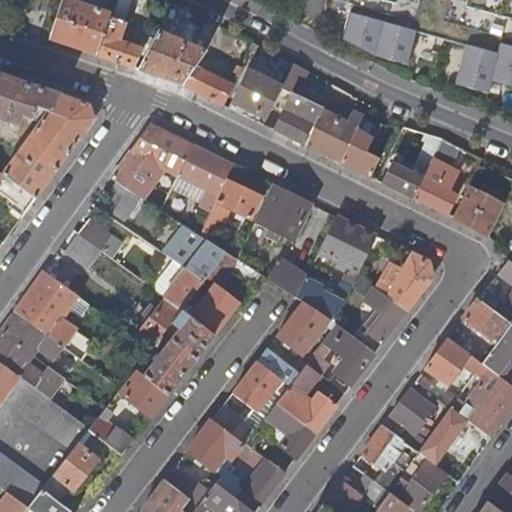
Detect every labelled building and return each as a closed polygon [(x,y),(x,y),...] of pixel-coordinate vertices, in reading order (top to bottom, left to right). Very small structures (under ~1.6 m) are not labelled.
[(68,0),(63,0),(49,41),(79,52),(96,57),(110,18),(111,14),(104,12),(68,0)] [(511,0),(339,0),(353,4),(343,42),(375,60),(408,68),(418,35),(468,47),(458,87),(489,96),(493,82),(511,88),(511,0)] [(110,18),(96,57),(123,67),(134,70),(142,52),(119,43),(125,24),(110,18)] [(166,81),(182,86),(195,68),(205,54),(159,34),(155,42),(152,48),(140,72),(166,81)] [(152,48),(155,42),(148,38),(145,44),(152,48)] [(239,76),(243,69),(237,67),(234,74),(239,76)] [(209,100),(224,107),(234,87),(195,68),(182,86),(209,100)] [(266,120),(282,88),(247,71),(228,109),(243,116),(246,110),(266,120)] [(17,82),(0,76),(0,120),(20,127),(24,118),(40,124),(2,175),(36,200),(75,145),(94,120),(90,106),(81,104),(17,82)] [(297,119),(307,101),(293,94),(283,112),(297,119)] [(305,147),(322,110),(325,104),(320,101),(317,107),(307,101),(297,119),(283,112),(274,131),(288,139),(305,147)] [(357,131),(363,119),(352,115),(349,123),(322,110),(305,147),(327,157),(341,164),(357,131)] [(375,140),(381,127),(363,119),(357,131),(373,139),(375,140)] [(151,127),(112,181),(116,184),(126,190),(135,176),(146,162),(177,177),(192,147),(180,141),(151,127)] [(364,176),(369,178),(379,159),(366,153),(373,139),(357,131),(341,164),(364,176)] [(428,168),(437,150),(425,145),(411,173),(393,164),(383,185),(401,194),(412,199),(428,168)] [(219,161),(192,147),(177,177),(170,193),(210,213),(215,203),(226,181),(233,167),(219,161)] [(445,176),(428,168),(412,199),(436,211),(447,217),(457,196),(440,188),(445,176)] [(140,199),(145,202),(154,188),(135,176),(126,190),(134,195),(140,199)] [(226,181),(215,203),(215,204),(231,211),(249,220),(260,199),(226,181)] [(126,190),(116,184),(108,196),(123,205),(126,207),(134,195),(126,190)] [(298,200),(274,188),(257,223),(294,242),(312,207),(298,200)] [(488,237),(504,206),(468,189),(453,219),(478,232),(488,237)] [(125,222),(140,199),(134,195),(126,207),(123,205),(116,216),(125,222)] [(231,211),(215,204),(200,235),(214,245),(231,211)] [(11,211),(0,225),(0,242),(3,244),(22,218),(11,211)] [(359,274),(367,258),(370,252),(377,238),(354,227),(336,218),(318,254),(349,269),(359,274)] [(86,224),(77,236),(112,261),(121,249),(86,224)] [(177,241),(166,257),(186,271),(203,283),(206,280),(226,254),(198,236),(186,229),(177,241)] [(112,261),(77,236),(64,254),(90,271),(99,258),(109,265),(112,261)] [(384,259),(391,246),(379,239),(372,253),(370,252),(367,258),(372,260),(375,255),(384,259)] [(185,306),(181,312),(213,337),(238,304),(218,287),(230,271),(238,262),(226,254),(206,280),(214,286),(194,313),(185,306)] [(392,302),(406,312),(425,287),(432,278),(428,264),(420,260),(412,255),(401,276),(388,299),(392,302)] [(511,323),(511,263),(508,260),(498,273),(511,284),(511,290),(504,302),(487,289),(479,300),(511,325),(511,323)] [(295,299),(306,278),(282,261),(269,281),(295,299)] [(238,262),(230,271),(253,286),(256,281),(260,276),(238,262)] [(344,302),(357,276),(359,274),(349,269),(347,275),(344,274),(332,295),(344,302)] [(376,290),(388,299),(401,276),(388,269),(376,290)] [(164,299),(166,301),(181,312),(185,306),(203,283),(186,271),(164,299)] [(34,287),(14,314),(32,327),(47,339),(63,350),(76,334),(59,322),(77,298),(44,274),(34,287)] [(328,320),(333,324),(344,303),(344,302),(332,295),(306,278),(295,299),(299,301),(303,303),(328,320)] [(203,283),(185,306),(194,313),(214,286),(206,280),(203,283)] [(397,324),(406,312),(392,302),(388,299),(376,290),(374,288),(360,307),(378,320),(367,334),(381,345),(397,324)] [(496,345),(511,325),(479,300),(464,319),(496,345)] [(166,301),(135,341),(150,352),(158,342),(164,334),(172,324),(181,312),(166,301)] [(301,356),(328,320),(303,303),(287,323),(273,341),(289,355),(293,350),(301,356)] [(147,373),(138,367),(135,372),(166,397),(197,358),(213,337),(181,312),(172,324),(180,330),(172,340),(164,334),(158,342),(166,348),(147,373)] [(10,319),(0,333),(0,334),(33,359),(38,352),(53,363),(63,350),(47,339),(32,327),(14,314),(10,319)] [(172,324),(164,334),(172,340),(180,330),(172,324)] [(511,356),(511,325),(496,345),(489,355),(482,365),(497,377),(511,356)] [(362,370),(374,354),(337,326),(324,343),(332,350),(344,359),(333,373),(350,386),(362,370)] [(0,365),(51,402),(65,382),(48,370),(43,376),(28,365),(33,359),(0,334),(0,365)] [(76,334),(63,350),(75,358),(87,342),(76,334)] [(511,388),(497,377),(482,365),(462,350),(449,339),(442,348),(426,369),(448,386),(463,367),(474,376),(475,375),(483,380),(465,405),(457,399),(450,409),(467,422),(483,434),(490,440),(511,409),(511,388)] [(482,365),(489,355),(470,340),(462,350),(482,365)] [(158,342),(150,352),(138,367),(147,373),(166,348),(158,342)] [(323,362),(332,350),(324,343),(306,366),(311,369),(317,374),(321,376),(329,366),(323,362)] [(289,388),(299,375),(267,350),(256,363),(289,388)] [(241,383),(232,395),(256,414),(278,387),(286,393),(289,388),(256,363),(241,383)] [(0,490),(5,494),(27,510),(41,492),(44,488),(0,454),(0,399),(1,399),(72,452),(88,432),(89,431),(51,402),(0,365),(0,490)] [(328,415),(336,405),(320,394),(319,395),(315,392),(308,400),(305,399),(303,401),(299,398),(317,374),(311,369),(306,366),(299,375),(289,388),(286,393),(276,405),(314,434),(328,415)] [(126,401),(149,419),(166,397),(135,372),(127,381),(132,385),(119,401),(123,404),(126,401)] [(406,397),(391,417),(422,441),(429,432),(423,428),(436,410),(410,391),(406,397)] [(280,447),(295,459),(303,448),(314,434),(276,405),(265,419),(288,437),(280,447)] [(421,449),(418,453),(435,466),(467,422),(450,409),(421,449)] [(214,425),(240,445),(251,430),(226,411),(214,425)] [(108,447),(120,456),(132,442),(116,430),(113,433),(96,421),(89,431),(88,432),(108,447)] [(194,444),(187,453),(212,472),(224,457),(232,463),(243,448),(240,445),(214,425),(211,422),(194,444)] [(375,483),(390,494),(400,478),(413,461),(418,453),(409,446),(405,443),(383,427),(376,437),(362,454),(384,471),(375,483)] [(44,488),(41,492),(58,504),(69,489),(73,492),(108,447),(88,432),(72,452),(44,488)] [(245,446),(251,450),(261,436),(256,432),(245,446)] [(490,440),(483,434),(479,438),(487,444),(490,440)] [(409,446),(418,453),(421,449),(412,442),(409,446)] [(400,478),(390,494),(413,511),(419,511),(447,474),(446,474),(435,466),(418,453),(413,461),(422,468),(409,485),(400,478)] [(212,472),(220,478),(225,471),(232,463),(224,457),(212,472)] [(244,496),(259,507),(272,491),(284,474),(269,463),(244,496)] [(446,474),(447,474),(458,484),(464,476),(451,467),(446,474)] [(215,485),(234,500),(241,491),(236,486),(239,482),(225,471),(220,478),(215,485)] [(511,511),(511,471),(504,479),(487,503),(499,511),(511,511)] [(342,482),(323,508),(328,511),(358,511),(366,502),(378,510),(390,494),(375,483),(365,475),(353,491),(342,482)] [(192,504),(197,508),(214,487),(206,481),(200,489),(194,485),(184,498),(192,504)] [(180,511),(185,506),(189,509),(192,504),(184,498),(164,482),(151,500),(140,511),(180,511)] [(212,511),(213,511),(214,511),(248,511),(234,500),(215,485),(214,487),(197,508),(193,511),(212,511)] [(27,510),(30,511),(69,511),(58,504),(41,492),(27,510)] [(0,511),(25,511),(27,510),(5,494),(0,500),(0,511)] [(413,511),(390,494),(378,510),(376,511),(413,511)] [(499,511),(487,503),(480,511),(499,511)]
